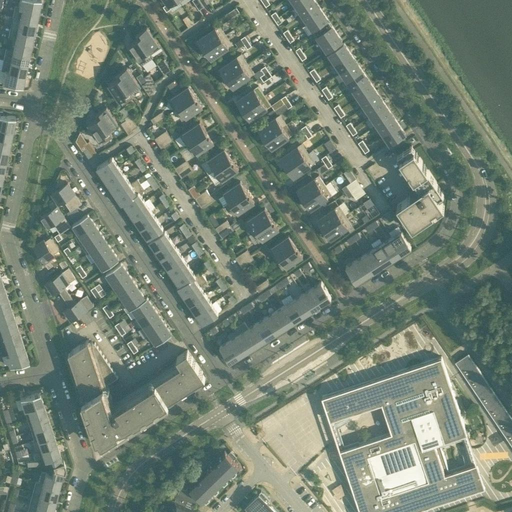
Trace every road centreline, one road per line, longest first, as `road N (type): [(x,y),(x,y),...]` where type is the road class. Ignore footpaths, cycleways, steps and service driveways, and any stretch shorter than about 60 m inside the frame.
road 1 (tertiary): [(365,0),(472,157),(487,203),(484,224),(460,260),(220,412)]
road 2 (residential): [(332,0),(445,166),(456,206),(443,239),(421,258),(224,379)]
road 3 (residential): [(31,123),(50,127),(68,150),(224,379)]
road 4 (residential): [(31,123),(7,237),(51,371)]
road 5 (residential): [(224,379),(84,465)]
road 6 (tertiary): [(220,412),(145,460),(128,476),(113,511)]
